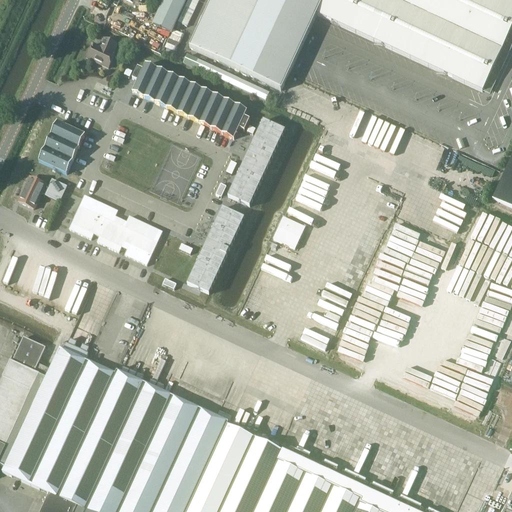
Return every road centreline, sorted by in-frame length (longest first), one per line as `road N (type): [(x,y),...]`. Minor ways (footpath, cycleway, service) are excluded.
road 1 (unknown): [(0,218),(277,354)]
road 2 (unknown): [(277,354),(357,177),(381,172),(454,207)]
road 3 (unknown): [(110,120),(134,115),(208,148),(213,175),(193,208),(183,210),(104,175),(99,150)]
road 4 (unknown): [(277,354),(499,463)]
road 5 (unclassified): [(0,159),(74,0)]
